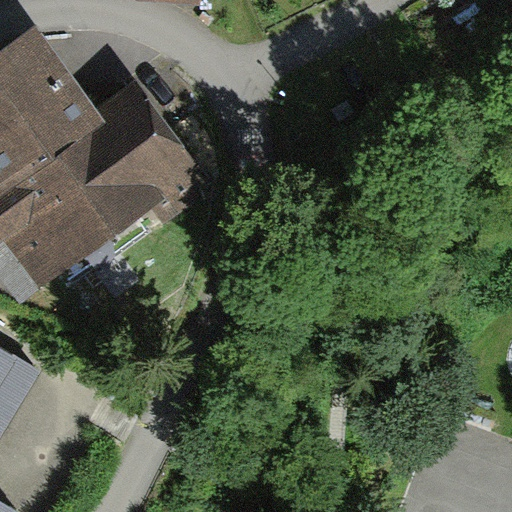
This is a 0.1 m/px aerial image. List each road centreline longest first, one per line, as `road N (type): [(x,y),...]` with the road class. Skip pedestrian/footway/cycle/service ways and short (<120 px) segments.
road 1 (residential): [(106,511),(200,331),(252,198),(250,122),(233,69)]
road 2 (residential): [(233,69),(179,34),(54,0)]
road 3 (residential): [(233,69),(356,0)]
